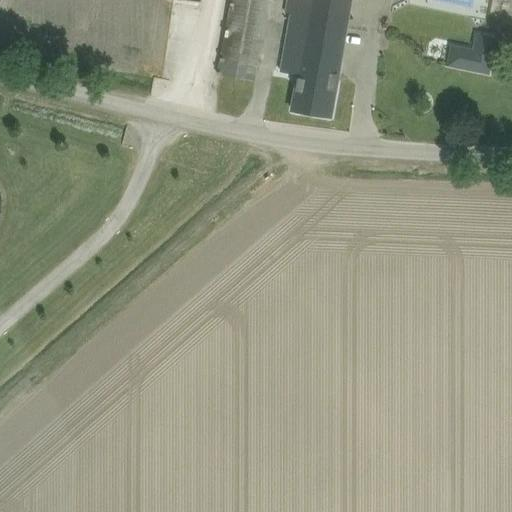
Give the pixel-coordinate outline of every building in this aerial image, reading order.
[(260,78),(268,0),(231,0),(223,74),(260,78)] [(312,0),(288,0),(286,13),(292,14),(281,71),(300,74),(309,22),(312,0)] [(312,0),(309,22),(347,28),(352,0),(312,0)] [(331,117),(347,28),(309,22),(300,74),(293,111),(331,117)] [(451,64),(490,72),(492,55),(454,47),(451,64)]
